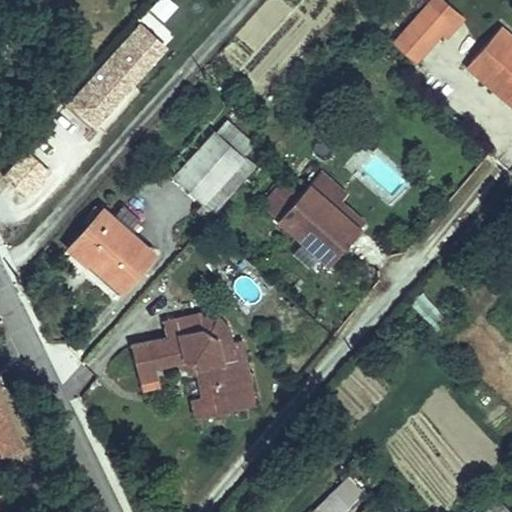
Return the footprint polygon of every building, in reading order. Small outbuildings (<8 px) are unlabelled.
[(134,22),(126,15),(126,6),(131,0),(107,0),(50,63),(76,87),(134,22)] [(131,0),(126,6),(126,15),(134,22),(146,10),(135,0),(131,0)] [(164,23),(177,5),(170,0),(155,0),(147,11),(164,23)] [(370,0),(392,19),(409,0),(370,0)] [(511,12),(498,0),(465,0),(449,19),(493,58),(488,64),(502,77),(511,65),(511,12)] [(449,19),(443,25),(488,64),(493,58),(449,19)] [(98,134),(171,50),(137,22),(65,105),(98,134)] [(198,90),(156,136),(183,160),(225,114),(198,90)] [(6,111),(0,118),(0,152),(5,157),(28,132),(6,111)] [(326,149),(298,124),(287,136),(340,183),(344,178),(320,156),(326,149)] [(295,215),(304,223),(340,183),(287,136),(274,151),(258,137),(235,164),(279,201),(295,215)] [(25,152),(2,178),(28,199),(50,173),(25,152)] [(103,244),(133,211),(84,166),(50,203),(66,218),(70,215),(103,244)] [(295,215),(279,201),(269,212),(285,226),(295,215)] [(193,277),(176,266),(173,265),(140,275),(144,290),(108,301),(117,331),(119,339),(140,332),(138,325),(164,315),(176,328),(184,348),(173,353),(177,368),(211,358),(199,317),(213,313),(208,298),(193,303),(197,295),(186,289),(193,277)] [(422,297),(412,305),(427,322),(437,313),(422,297)] [(0,438),(11,434),(0,406),(0,438)] [(319,457),(274,502),(283,511),(307,511),(341,479),(319,457)] [(344,511),(364,492),(346,475),(310,511),(344,511)] [(509,511),(497,498),(480,511),(509,511)]
